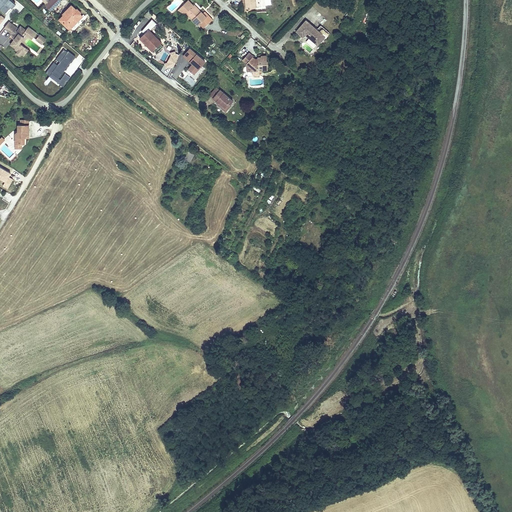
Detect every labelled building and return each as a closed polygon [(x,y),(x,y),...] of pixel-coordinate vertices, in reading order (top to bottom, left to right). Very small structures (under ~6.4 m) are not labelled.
[(60,0),(52,0),(46,7),(51,12),(62,1),(60,0)] [(263,0),(253,0),(254,8),(264,7),(263,0)] [(183,11),(186,14),(198,27),(199,26),(203,22),(207,26),(212,22),(204,14),(203,15),(201,13),(194,6),(191,4),(183,11)] [(65,14),(60,19),(69,27),(74,21),(76,23),(83,16),(81,13),(82,12),(78,8),(76,9),(72,5),(64,13),(65,14)] [(305,20),(294,31),(301,38),(304,35),(316,46),(324,37),(305,20)] [(203,22),(199,26),(203,30),(207,26),(203,22)] [(7,24),(2,30),(10,37),(13,39),(11,41),(12,42),(9,46),(17,53),(15,55),(18,58),(20,56),(22,58),(27,52),(18,44),(24,37),(25,36),(30,40),(34,34),(27,28),(24,32),(19,28),(16,33),(14,32),(14,31),(7,24)] [(146,30),(138,39),(150,51),(159,43),(146,30)] [(38,39),(34,43),(39,47),(43,43),(38,39)] [(192,63),(187,69),(194,74),(206,60),(190,47),(183,56),(192,63)] [(55,60),(45,73),(63,86),(70,77),(63,72),(75,56),(65,48),(55,61),(55,60)] [(249,54),(243,61),(248,65),(248,68),(252,68),(252,72),(260,72),(260,69),(263,69),(263,70),(269,70),(268,68),(269,67),(269,64),(268,62),(267,57),(262,57),(262,58),(258,58),(257,60),(254,59),(253,58),(249,54)] [(77,61),(82,64),(85,57),(80,55),(77,61)] [(234,102),(221,90),(213,99),(219,104),(220,103),(225,108),(229,104),(231,106),(234,102)] [(225,108),(220,103),(219,104),(218,106),(226,113),(232,107),(231,106),(229,104),(225,108)] [(17,141),(26,141),(26,137),(26,135),(32,130),(33,122),(21,121),(21,129),(17,133),(17,141)] [(196,156),(189,153),(186,159),(192,162),(196,156)]
